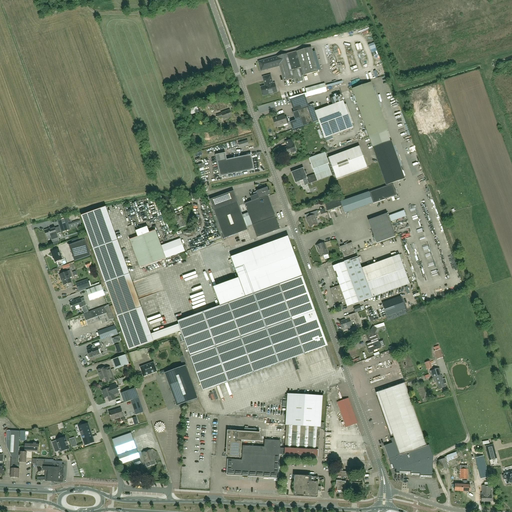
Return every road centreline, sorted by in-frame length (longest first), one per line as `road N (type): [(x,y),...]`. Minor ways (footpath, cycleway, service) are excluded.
road 1 (tertiary): [(384,487),(211,0)]
road 2 (residential): [(121,488),(30,224)]
road 3 (primary): [(371,508),(171,500)]
road 4 (unclassified): [(451,509),(435,459),(468,432),(449,380)]
